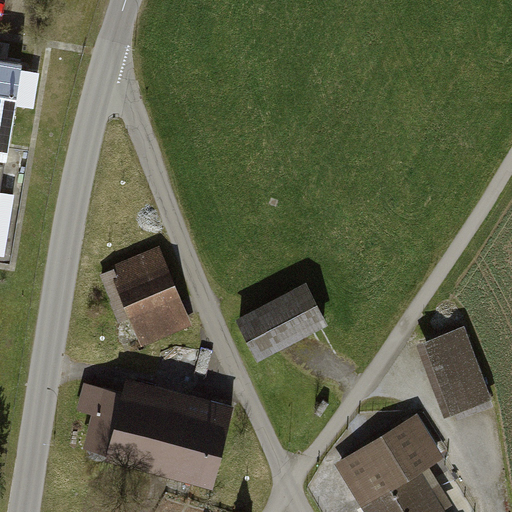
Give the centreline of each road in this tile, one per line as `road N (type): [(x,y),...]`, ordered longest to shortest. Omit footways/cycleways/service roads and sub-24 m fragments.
road 1 (residential): [(291,490),(109,57)]
road 2 (tertiary): [(109,57),(73,196),(23,511)]
road 3 (track): [(291,490),(511,162)]
